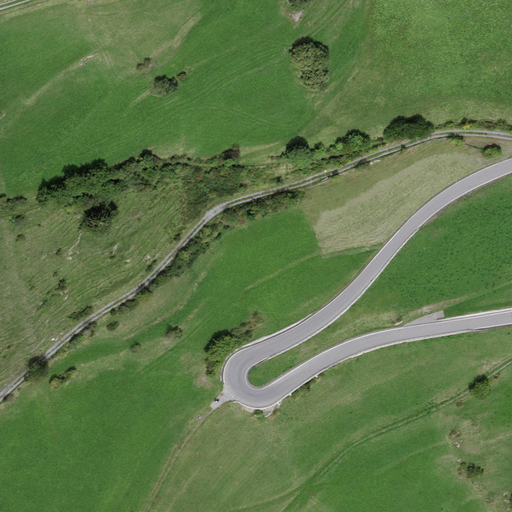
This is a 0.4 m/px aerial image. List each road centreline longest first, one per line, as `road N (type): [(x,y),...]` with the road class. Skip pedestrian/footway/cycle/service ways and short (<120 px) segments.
road 1 (tertiary): [(511,317),(389,336),(343,351),(274,394),(256,398),(236,381),(247,357),(338,308),(446,196),(511,165)]
road 2 (track): [(429,135),(229,204),(0,396)]
